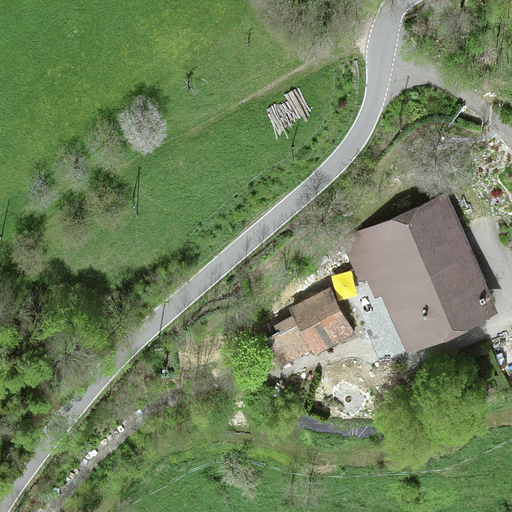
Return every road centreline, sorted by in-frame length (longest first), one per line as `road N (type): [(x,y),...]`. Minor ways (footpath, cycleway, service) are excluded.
road 1 (tertiary): [(0,510),(110,369),(352,145),(373,105),(386,26),(400,0)]
road 2 (track): [(382,42),(339,50),(120,169),(0,259)]
